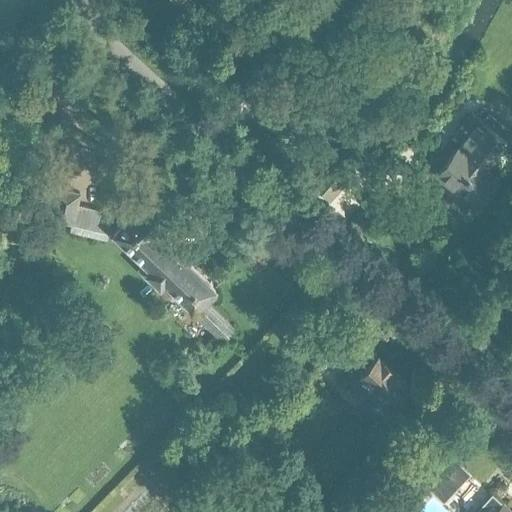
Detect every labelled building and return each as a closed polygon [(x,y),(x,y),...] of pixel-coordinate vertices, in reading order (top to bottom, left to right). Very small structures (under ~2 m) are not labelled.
[(413,70),(424,58),(404,42),(394,54),(413,70)] [(485,167),(507,140),(480,118),(438,171),(476,201),(496,176),(485,167)] [(168,153),(178,142),(166,131),(155,141),(168,153)] [(331,162),(313,182),(331,198),(349,179),(331,162)] [(284,174),(292,181),(295,184),(304,174),(294,164),(284,174)] [(56,186),(49,216),(73,222),(73,223),(111,233),(111,232),(127,217),(77,204),(80,192),(57,186),(56,186)] [(147,195),(127,217),(111,232),(148,268),(144,272),(158,286),(163,281),(193,310),(194,309),(199,314),(197,317),(215,335),(228,322),(204,299),(214,288),(155,231),(170,217),(147,195)] [(378,349),(387,336),(353,305),(347,314),(359,324),(354,328),(378,349)] [(377,355),(376,355),(361,339),(353,348),(369,363),(356,376),(369,388),(357,400),(362,404),(394,371),(377,355)] [(394,371),(362,404),(366,408),(377,396),(390,409),(411,387),(394,371)] [(431,490),(440,498),(458,479),(448,471),(431,490)]
